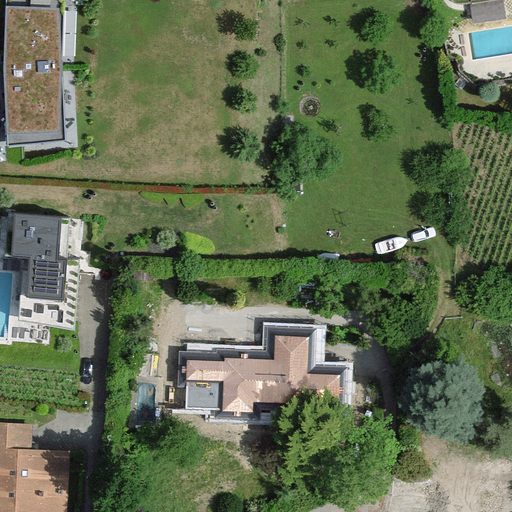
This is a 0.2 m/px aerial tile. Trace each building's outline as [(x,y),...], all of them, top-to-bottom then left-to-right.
[(27,0),(0,0),(0,139),(21,140),(27,0)] [(61,218),(13,215),(10,256),(28,257),(24,302),(67,305),(70,258),(58,257),(61,218)] [(270,353),(186,351),(185,411),(208,412),(209,399),(227,399),(227,408),(346,411),(347,369),(315,368),(316,327),(270,326),(270,353)] [(35,421),(0,419),(0,511),(68,511),(71,447),(34,446),(35,421)] [(484,493),(449,491),(448,509),(436,508),(436,511),(511,511),(511,486),(485,485),(484,493)]
